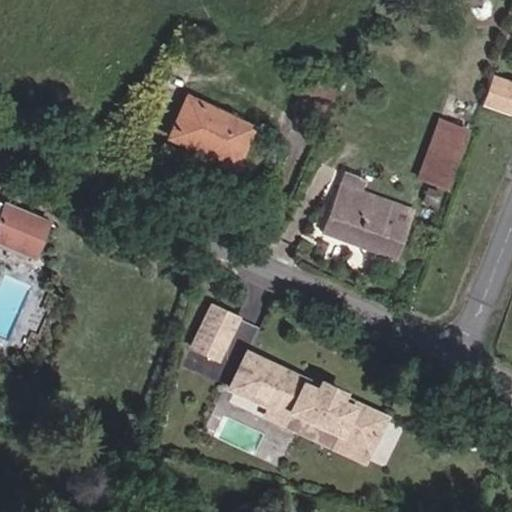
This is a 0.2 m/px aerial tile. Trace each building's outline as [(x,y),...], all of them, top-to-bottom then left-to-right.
[(186,69),(189,60),(176,57),(174,65),(186,69)] [(335,81),(305,71),(293,101),(323,111),(335,81)] [(511,114),(511,111),(511,82),(493,76),(484,105),(511,114)] [(183,98),(167,137),(238,165),(254,127),(183,98)] [(470,129),(437,118),(416,176),(448,188),(470,129)] [(360,190),(363,182),(345,175),(323,232),(395,259),(414,210),(360,190)] [(0,242),(34,256),(47,222),(5,205),(0,215),(0,242)] [(427,222),(414,217),(407,236),(419,241),(427,222)] [(219,359),(238,319),(213,307),(194,348),(219,359)] [(350,409),(337,403),(341,395),(320,385),(316,393),(304,387),(305,382),(247,355),(231,389),(289,417),(291,412),(304,418),(300,426),(321,436),(325,428),(338,434),(336,438),(367,453),(383,419),(352,404),(350,409)]
